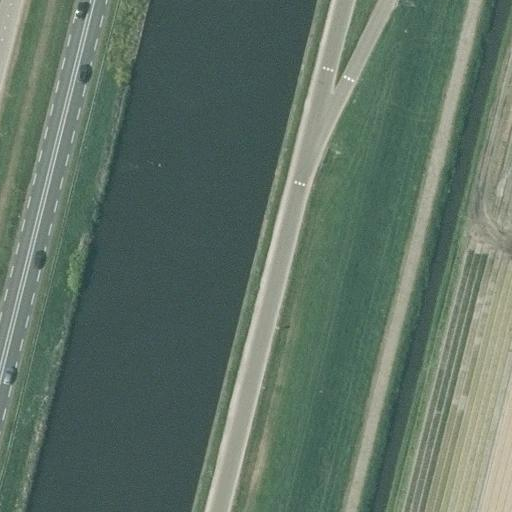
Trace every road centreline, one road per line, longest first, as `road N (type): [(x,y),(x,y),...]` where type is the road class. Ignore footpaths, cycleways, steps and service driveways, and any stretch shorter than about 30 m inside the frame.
road 1 (track): [(349,511),(476,0)]
road 2 (primary): [(0,377),(93,0)]
road 3 (unclassified): [(221,511),(307,163)]
road 4 (unclassified): [(307,163),(389,0)]
road 5 (unclassified): [(307,163),(348,0)]
